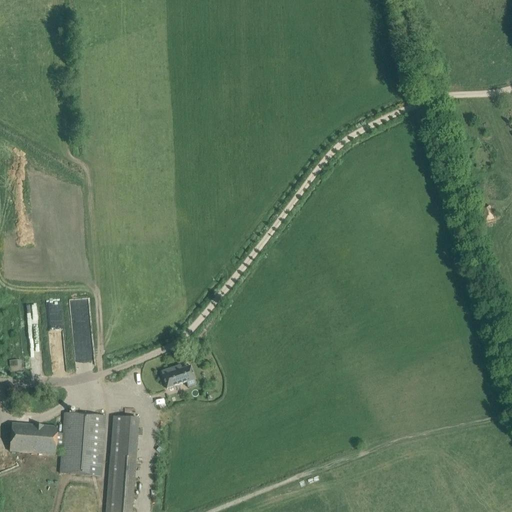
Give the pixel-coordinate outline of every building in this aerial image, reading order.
[(491,206),(482,210),(485,221),(495,219),(491,206)] [(190,367),(174,372),(172,369),(161,373),(164,382),(166,389),(186,383),(187,388),(196,385),(193,377),(190,367)] [(182,393),(169,396),(170,404),(184,401),(182,393)] [(62,447),(60,474),(101,477),(105,417),(64,414),(63,435),(62,447)] [(131,511),(138,419),(113,417),(106,511),(131,511)] [(18,453),(17,458),(24,459),(23,461),(27,462),(29,453),(55,455),(56,447),(62,447),(63,435),(57,434),(57,428),(11,424),(9,452),(18,453)]
